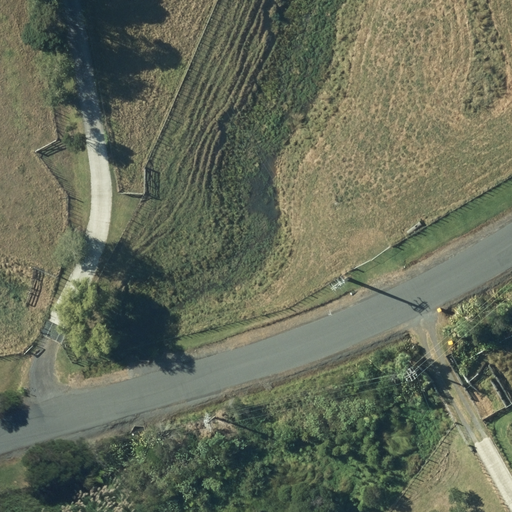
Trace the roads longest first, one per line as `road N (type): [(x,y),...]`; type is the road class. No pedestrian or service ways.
road 1 (unclassified): [(511,246),(308,344),(0,436)]
road 2 (unknown): [(69,0),(98,219),(38,365),(27,428)]
